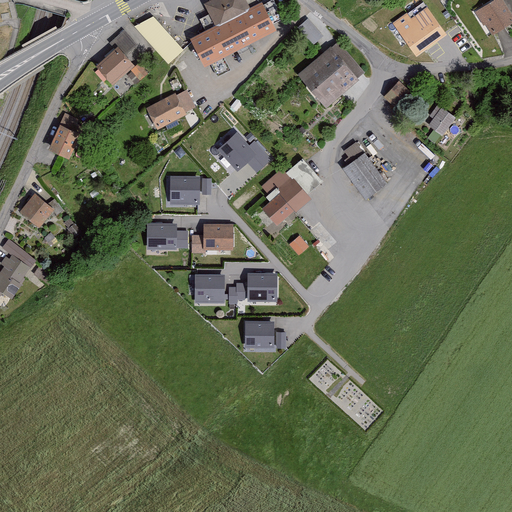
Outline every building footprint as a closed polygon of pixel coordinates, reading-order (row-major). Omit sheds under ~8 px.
[(209,0),(210,1),(205,4),(216,27),(191,39),(205,67),(278,31),(262,0),(251,6),(247,0),(209,0)] [(511,16),(501,0),(496,0),(477,12),(492,36),(511,24),(511,16)] [(407,13),(392,23),(417,57),(448,36),(427,7),(411,18),(407,13)] [(154,16),(134,26),(168,64),(184,50),(154,16)] [(114,48),(94,66),(112,87),(130,71),(140,81),(148,74),(139,63),(135,66),(125,55),(137,45),(124,30),(110,43),(114,48)] [(366,73),(337,41),(298,75),(326,107),(366,73)] [(401,79),(386,95),(399,108),(415,92),(401,79)] [(196,107),(187,90),(177,95),(175,93),(146,108),(158,129),(187,114),(186,112),(196,107)] [(455,118),(438,105),(430,116),(433,118),(428,125),(443,135),(455,118)] [(87,125),(61,114),(44,151),(70,163),(87,125)] [(237,132),(217,149),(237,172),(247,163),(256,173),(272,160),(255,141),(249,146),(237,132)] [(387,184),(356,141),(343,150),(348,157),(344,160),(349,166),(344,169),(366,199),(387,184)] [(322,181),(303,158),(286,173),(281,170),(261,187),(272,200),(262,208),(278,226),(311,199),(307,194),(322,181)] [(200,176),(170,176),(169,206),(200,206),(200,195),(211,195),(211,179),(200,179),(200,176)] [(417,176),(399,204),(405,208),(423,180),(417,176)] [(55,213),(35,195),(14,218),(34,236),(55,213)] [(177,224),(146,223),(146,251),(177,251),(177,248),(188,248),(188,231),(177,231),(177,224)] [(204,236),(192,236),(192,254),(206,254),(206,250),(234,251),(234,225),(204,224),(204,236)] [(300,233),(290,242),(300,254),(310,245),(300,233)] [(32,254),(11,243),(0,264),(0,309),(2,311),(32,254)] [(248,302),(277,302),(277,273),(248,273),(248,284),(237,284),(237,287),(237,293),(238,293),(238,300),(248,300),(248,302)] [(225,275),(195,275),(195,303),(224,303),(224,299),(229,299),(229,304),(239,304),(238,300),(238,293),(237,293),(237,287),(229,287),(229,295),(224,295),(225,275)] [(275,321),(244,320),(244,352),(276,353),(276,348),(286,348),(286,332),(275,332),(275,321)]
